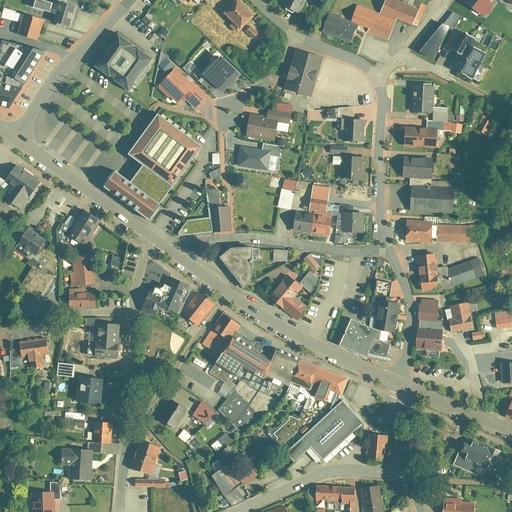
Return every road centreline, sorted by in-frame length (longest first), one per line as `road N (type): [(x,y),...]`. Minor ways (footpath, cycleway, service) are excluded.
road 1 (residential): [(389,249),(234,237),(185,239),(166,250)]
road 2 (tertiary): [(227,294),(399,383)]
road 3 (tertiary): [(130,0),(6,132)]
road 4 (tertiary): [(6,132),(148,237)]
road 5 (residential): [(148,237),(126,412)]
road 6 (residential): [(389,249),(379,80)]
road 7 (residential): [(243,511),(315,476),(395,465)]
road 8 (residential): [(126,412),(160,392),(227,294)]
road 9 (residential): [(399,383),(411,307),(389,249)]
road 10 (tertiary): [(399,383),(511,431)]
